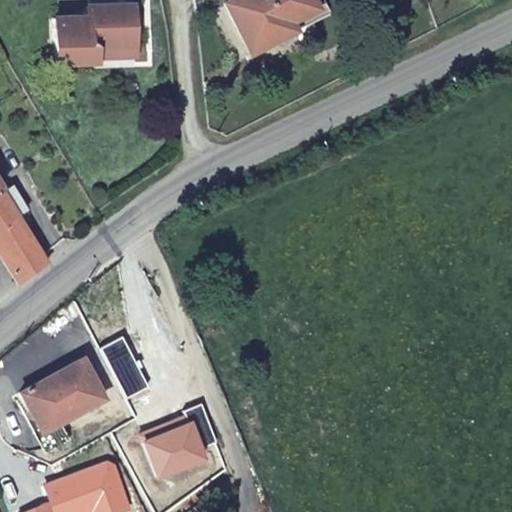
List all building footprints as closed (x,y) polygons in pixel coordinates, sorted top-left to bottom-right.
[(323,16),(315,0),(227,0),(219,4),(243,54),(323,16)] [(95,64),(95,60),(95,52),(134,51),(132,9),(85,11),(86,20),(53,21),(55,66),(95,64)] [(95,60),(134,59),(134,51),(95,52),(95,60)] [(11,185),(2,192),(17,217),(27,211),(11,185)] [(0,263),(10,280),(16,289),(47,265),(17,217),(2,192),(0,188),(0,263)] [(18,395),(41,434),(102,398),(79,359),(18,395)] [(34,508),(23,478),(1,486),(11,511),(25,511),(26,511),(34,508)]
